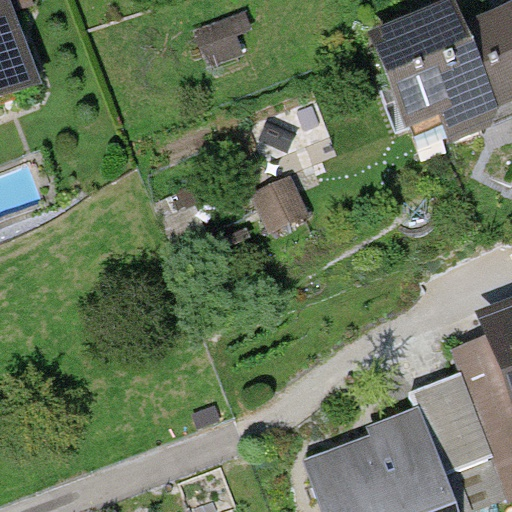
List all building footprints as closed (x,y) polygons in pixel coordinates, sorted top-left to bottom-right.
[(511,4),(445,33),(491,140),(511,131),(511,4)] [(0,9),(0,110),(34,98),(0,9)] [(445,33),(370,64),(416,172),(491,140),(445,33)] [(511,319),(471,336),(511,435),(511,319)] [(449,511),(412,424),(303,470),(320,511),(449,511)]
